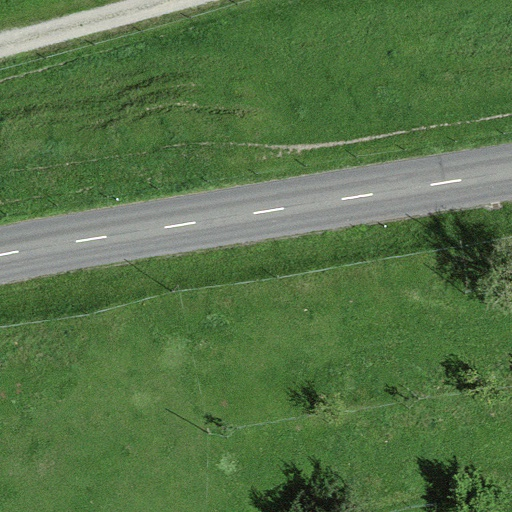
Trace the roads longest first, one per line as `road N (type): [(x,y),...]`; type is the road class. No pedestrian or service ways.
road 1 (tertiary): [(0,257),(511,173)]
road 2 (track): [(0,47),(177,0)]
